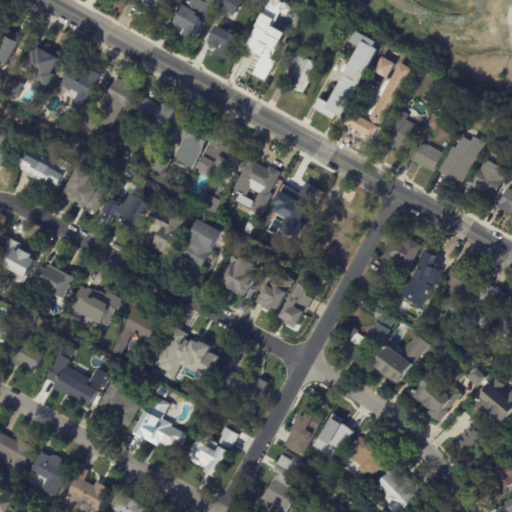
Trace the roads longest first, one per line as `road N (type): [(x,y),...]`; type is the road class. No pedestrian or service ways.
road 1 (tertiary): [(47,0),(511,256)]
road 2 (residential): [(305,362),(0,207)]
road 3 (residential): [(223,511),(0,398)]
road 4 (residential): [(471,511),(401,427),(305,362)]
road 5 (residential): [(305,362),(395,190)]
road 6 (residential): [(223,511),(305,362)]
